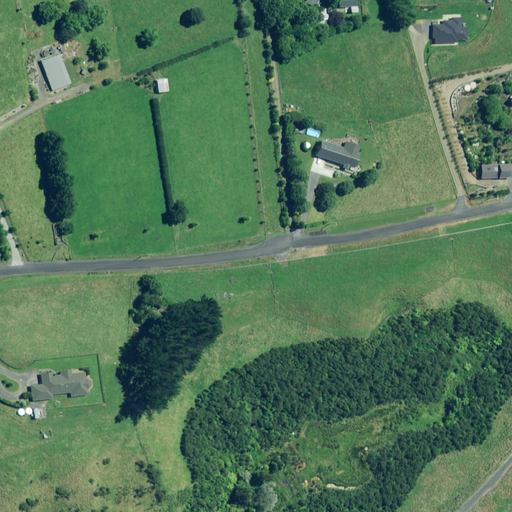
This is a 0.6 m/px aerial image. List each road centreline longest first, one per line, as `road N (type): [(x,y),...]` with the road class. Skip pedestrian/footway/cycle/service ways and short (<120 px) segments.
road 1 (residential): [(0,271),(274,246)]
road 2 (residential): [(511,204),(366,236),(274,246)]
